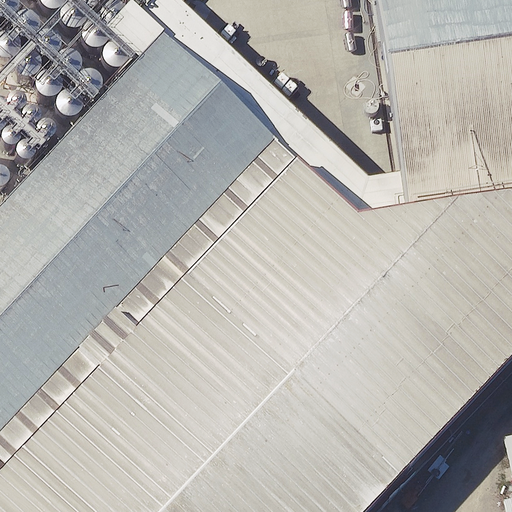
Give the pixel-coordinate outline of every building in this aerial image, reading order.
[(511,217),(511,0),(314,0),(353,244),(476,361),(511,328),(511,325),(496,220),(511,217)] [(0,410),(215,185),(106,82),(0,192),(0,410)] [(264,163),(0,441),(0,511),(333,511),(476,362),(476,361),(353,244),(264,163)] [(511,217),(496,220),(511,325),(511,217)] [(511,498),(501,501),(504,511),(511,511),(511,436),(508,438),(511,452),(511,498)]
